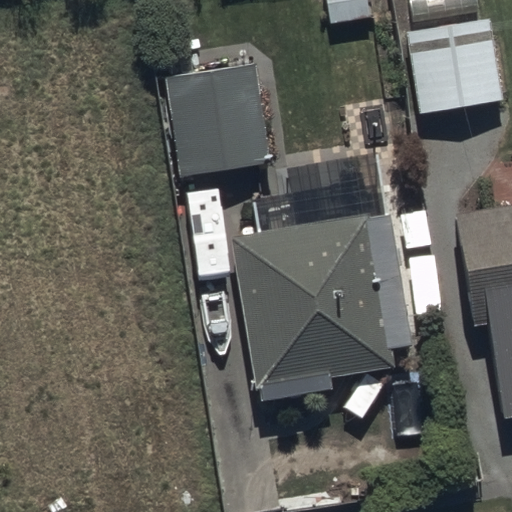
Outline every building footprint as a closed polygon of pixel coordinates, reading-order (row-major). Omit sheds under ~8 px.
[(503,111),(490,26),(404,39),(417,124),(503,111)] [(261,69),(164,80),(177,189),(274,178),(261,69)] [(256,239),(228,243),(254,402),(263,401),(265,416),(336,405),(333,390),(415,377),(390,221),(366,225),(357,171),(285,183),(288,203),(251,208),(256,239)] [(486,212),(452,218),(471,336),(485,334),(501,429),(511,427),(511,216),(488,221),(486,212)] [(113,262),(0,280),(0,397),(131,377),(124,330),(138,327),(133,294),(119,296),(113,262)] [(157,405),(150,406),(168,488),(210,479),(193,400),(188,401),(186,394),(156,401),(157,405)]
